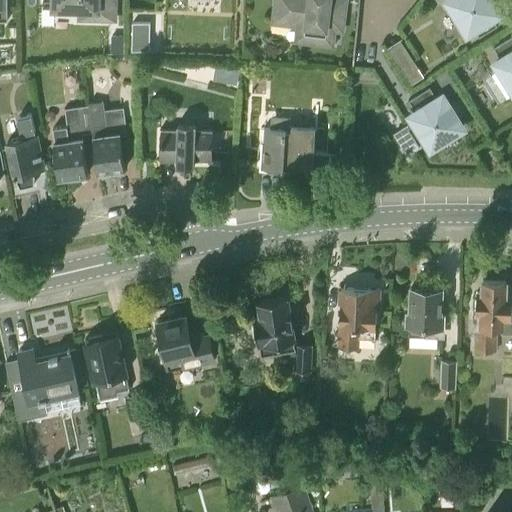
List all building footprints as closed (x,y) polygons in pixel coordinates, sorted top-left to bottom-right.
[(42,0),(43,1),(54,1),(53,8),(79,8),(79,18),(113,19),(114,0),(42,0)] [(274,0),(272,19),(273,21),(307,26),(305,41),(330,45),(333,29),(342,30),(346,0),(274,0)] [(447,0),(448,0),(452,7),(451,7),(462,26),(463,25),(468,32),(474,28),(479,36),(498,24),(493,16),(500,12),(496,5),(503,0),(447,0)] [(132,22),(132,50),(149,50),(150,23),(132,22)] [(511,95),(511,34),(493,46),(499,55),(490,61),(511,95)] [(388,47),(412,84),(424,76),(400,39),(388,47)] [(426,140),(431,147),(437,142),(438,144),(457,132),(456,131),(463,126),(443,95),(437,98),(430,86),(408,99),(416,111),(411,115),(415,121),(407,126),(419,145),(426,140)] [(121,168),(125,167),(120,129),(108,130),(106,98),(90,99),(90,105),(93,132),(98,171),(111,169),(113,172),(120,171),(121,168)] [(55,138),(53,138),(58,176),(62,176),(64,179),(71,178),(73,174),(88,172),(83,133),(93,132),(90,105),(65,108),(67,126),(53,128),(55,138)] [(24,137),(8,141),(16,181),(17,181),(20,187),(34,184),(34,177),(33,171),(44,168),(33,114),(18,118),(22,134),(23,134),(24,137)] [(306,165),(306,168),(307,168),(308,154),(314,154),(316,118),(271,115),(271,128),(264,127),(263,141),(261,141),(260,167),(280,168),(280,167),(284,167),(284,164),(306,165)] [(212,159),(213,129),(196,128),(196,123),(178,123),(178,128),(161,128),(160,158),(177,158),(177,163),(195,163),(195,159),(212,159)] [(53,198),(49,179),(49,175),(35,178),(40,201),(53,198)] [(511,327),(511,306),(511,288),(511,287),(511,286),(510,285),(509,284),(508,284),(507,284),(506,284),(506,280),(483,279),(482,291),(477,291),(476,311),(479,311),(479,334),(476,334),(476,349),(496,350),(497,331),(494,331),(494,326),(511,327)] [(414,286),(411,286),(410,310),(407,310),(407,322),(410,323),(410,334),(439,334),(441,325),(444,324),(444,313),(442,313),(442,287),(428,286),(428,284),(414,283),(414,286)] [(381,289),(377,289),(339,287),(338,302),(340,303),(337,347),(357,348),(357,337),(375,338),(376,309),(380,309),(381,289)] [(296,343),(287,295),(258,300),(261,316),(253,317),(258,343),(260,343),(262,356),(297,350),(296,370),(313,370),(313,346),(296,343)] [(186,315),(158,321),(168,368),(185,364),(185,365),(213,359),(208,335),(191,339),(186,315)] [(118,392),(129,389),(125,371),(126,371),(118,335),(105,338),(104,333),(85,337),(94,378),(95,378),(100,400),(119,396),(118,392)] [(6,361),(13,393),(12,394),(18,420),(44,414),(40,401),(47,399),(46,397),(78,390),(73,368),(69,348),(68,348),(69,354),(58,356),(58,354),(49,356),(50,358),(36,361),(33,348),(31,349),(22,351),(21,349),(19,350),(20,358),(6,361)] [(323,359),(323,370),(323,374),(335,374),(335,359),(323,359)] [(443,361),(442,386),(454,387),(455,362),(443,361)] [(139,395),(125,398),(130,420),(144,417),(139,395)] [(173,464),(175,473),(213,464),(211,454),(173,464)] [(496,477),(498,465),(478,463),(476,474),(496,477)] [(382,481),(370,481),(372,505),(384,505),(382,481)] [(308,511),(314,510),(304,483),(271,495),(274,505),(269,507),(267,511),(308,511)] [(456,492),(455,508),(471,508),(471,493),(456,492)]
